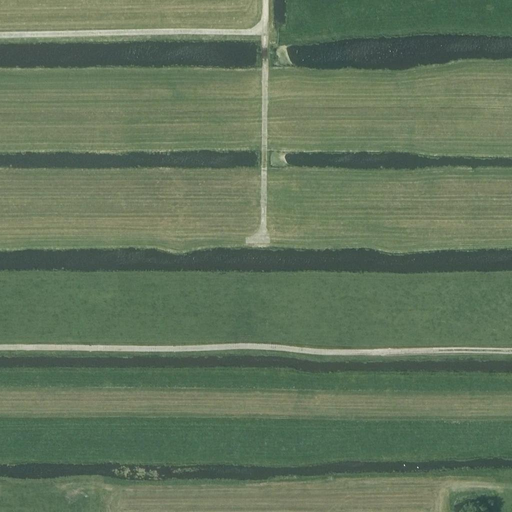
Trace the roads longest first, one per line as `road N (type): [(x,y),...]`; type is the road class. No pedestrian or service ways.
road 1 (track): [(511,352),(0,348)]
road 2 (track): [(265,29),(0,33)]
road 3 (track): [(266,0),(262,240)]
